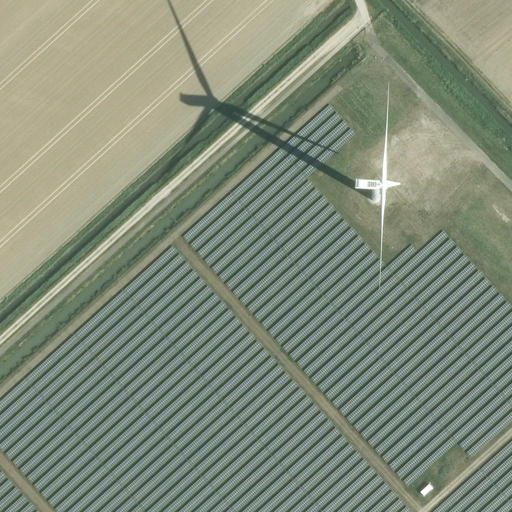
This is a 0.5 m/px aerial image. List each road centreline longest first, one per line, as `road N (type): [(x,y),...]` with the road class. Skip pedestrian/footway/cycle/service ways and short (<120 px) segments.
road 1 (track): [(0,339),(363,12)]
road 2 (track): [(179,244),(420,511)]
